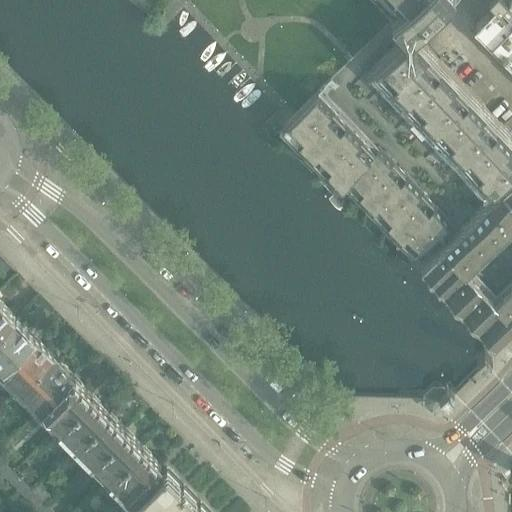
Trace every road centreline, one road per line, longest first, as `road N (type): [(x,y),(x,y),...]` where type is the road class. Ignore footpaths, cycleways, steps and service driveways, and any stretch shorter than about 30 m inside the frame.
road 1 (secondary): [(363,463),(305,432),(109,237),(8,164)]
road 2 (secondary): [(0,188),(284,468),(343,491)]
